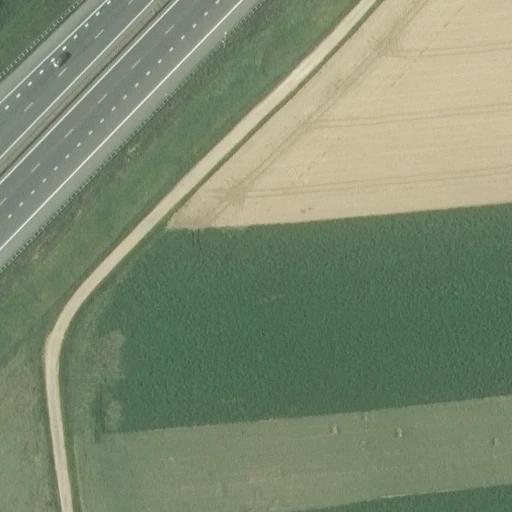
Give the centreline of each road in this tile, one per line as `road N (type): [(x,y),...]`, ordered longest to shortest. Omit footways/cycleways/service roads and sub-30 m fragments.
road 1 (track): [(371,0),(157,207)]
road 2 (motorway): [(0,206),(198,0)]
road 3 (motorway): [(134,0),(0,133)]
road 4 (unclassified): [(65,511),(50,337)]
road 5 (track): [(50,337),(157,207)]
